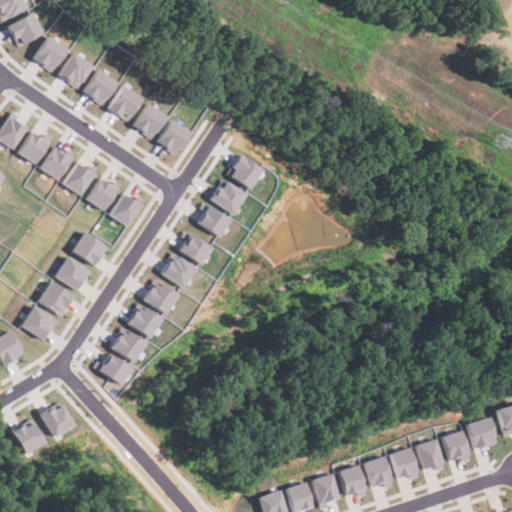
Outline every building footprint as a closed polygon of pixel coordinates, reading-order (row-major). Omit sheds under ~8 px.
[(0,0),(0,18),(23,7),(19,0),(0,0)] [(4,23),(15,45),(39,33),(28,11),(4,23)] [(30,58),(50,70),(64,47),(44,34),(30,58)] [(75,87),(90,64),(70,51),(55,73),(75,87)] [(100,104),(114,81),(94,68),(80,91),(100,104)] [(105,107),(125,120),(140,97),(121,84),(105,107)] [(150,137),(164,114),(144,102),(130,125),(150,137)] [(0,141),(10,148),(24,127),(7,115),(0,125),(0,141)] [(188,131),(169,118),(154,141),(173,154),(188,131)] [(44,133),(41,138),(29,130),(15,152),(32,163),(49,136),(44,133)] [(72,152),(64,146),(61,151),(52,145),(38,167),(55,178),(72,152)] [(90,164),(87,169),(74,161),(61,183),(78,194),(95,168),(90,164)] [(112,179),(109,184),(98,177),(84,198),(101,209),(118,183),(112,179)] [(229,213),(243,193),(221,179),(208,199),(229,213)] [(107,214),(124,225),(138,204),(121,192),(107,214)] [(226,217),(205,205),(194,222),(216,235),(226,217)] [(105,245),(82,230),(69,250),(92,265),(105,245)] [(197,264),(208,246),(186,232),(175,249),(197,264)] [(179,287),(192,267),(170,252),(157,272),(179,287)] [(88,269),(66,255),(52,275),(75,290),(88,269)] [(161,313),(174,292),(151,278),(139,299),(161,313)] [(71,295),(48,280),(36,300),(58,314),(71,295)] [(158,316),(136,302),(123,322),(145,337),(158,316)] [(54,319),(31,304),(18,325),(41,340),(54,319)] [(129,361),(142,341),(120,326),(107,346),(129,361)] [(0,334),(0,362),(1,364),(21,353),(8,329),(0,334)] [(95,370),(116,383),(127,365),(106,353),(95,370)] [(37,413),(48,436),(70,425),(59,402),(37,413)] [(511,430),(511,402),(494,408),(501,434),(511,430)] [(472,448),(494,441),(485,415),(463,423),(472,448)] [(41,443),(29,418),(8,429),(20,453),(41,443)] [(439,434),(446,460),(459,456),(460,461),(467,459),(458,429),(439,434)] [(438,463),(434,439),(414,442),(418,467),(438,463)] [(395,478),(414,473),(406,446),(387,452),(395,478)] [(390,484),(380,455),(361,461),(369,486),(380,481),(382,487),(390,484)] [(334,470),(343,496),(362,490),(354,463),(334,470)] [(327,505),(325,499),(335,496),(328,472),(308,478),(318,508),(327,505)] [(282,487),(289,511),(299,511),(298,509),(309,505),(302,481),(282,487)]
